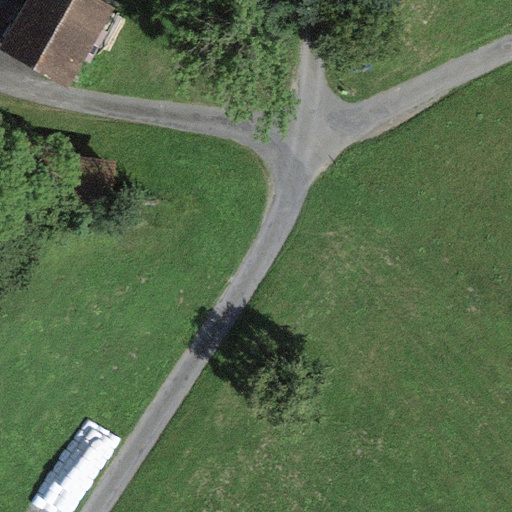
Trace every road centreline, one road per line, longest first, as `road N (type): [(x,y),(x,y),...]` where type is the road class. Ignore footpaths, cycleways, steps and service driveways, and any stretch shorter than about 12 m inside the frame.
road 1 (track): [(327,130),(147,117),(0,81)]
road 2 (track): [(327,130),(511,44)]
road 3 (track): [(327,130),(300,0)]
